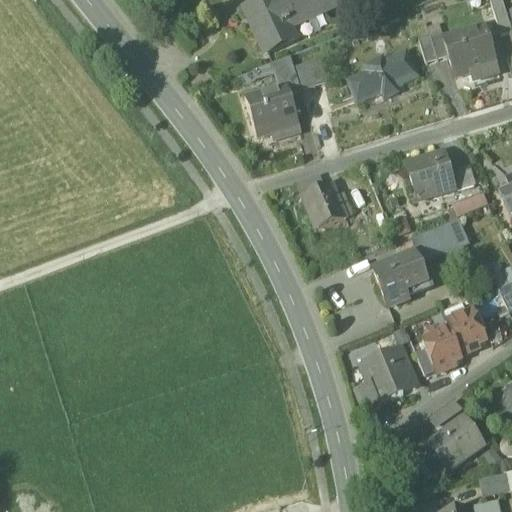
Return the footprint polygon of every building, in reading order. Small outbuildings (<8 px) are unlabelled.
[(328,0),(281,0),(275,3),(288,32),(290,31),(286,21),(301,14),(306,24),(334,11),(328,0)] [(465,0),(468,8),(487,1),(486,0),(465,0)] [(293,45),(288,32),(275,3),(275,2),(245,15),(263,58),(293,45)] [(489,7),(500,41),(511,38),(501,3),(489,7)] [(286,21),(290,31),(306,24),(301,14),(286,21)] [(454,84),(472,78),(496,71),(484,32),(443,45),(442,45),(447,63),(454,84)] [(441,39),(429,43),(436,66),(447,63),(442,45),(443,45),(441,39)] [(425,70),(436,66),(429,43),(417,46),(425,70)] [(406,59),(384,69),(395,94),(417,84),(406,59)] [(274,84),(277,95),(287,92),(289,100),(300,97),(292,71),(290,62),(270,70),(274,84)] [(292,71),(300,97),(326,89),(318,63),(292,71)] [(397,99),(395,94),(384,69),(382,65),(363,73),(366,80),(347,88),(357,111),(380,101),(383,105),(397,99)] [(254,90),(274,84),(270,70),(251,78),(254,90)] [(498,77),(496,71),(472,78),(474,84),(498,77)] [(240,95),(254,90),(251,78),(236,83),(240,95)] [(250,124),(256,143),(269,140),(274,138),(273,134),(297,127),(289,100),(287,92),(277,95),(245,104),(250,124)] [(274,138),(269,140),(272,149),(302,140),(297,127),(273,134),(274,138)] [(405,170),(416,205),(439,198),(440,200),(454,196),(448,177),(443,158),(405,170)] [(448,177),(454,196),(474,190),(468,171),(448,177)] [(499,197),(510,225),(511,223),(511,177),(503,182),(508,193),(499,197)] [(301,203),(315,238),(346,225),(332,190),(301,203)] [(451,211),(456,224),(489,210),(483,198),(451,211)] [(415,257),(419,267),(461,250),(451,226),(409,244),(415,257)] [(371,275),(388,315),(410,306),(407,299),(429,290),(419,267),(415,257),(371,275)] [(490,278),(497,293),(511,286),(511,273),(511,270),(490,278)] [(511,286),(497,293),(508,317),(511,314),(511,286)] [(440,316),(445,327),(465,319),(461,308),(440,316)] [(445,327),(448,334),(459,361),(471,356),(470,353),(485,347),(472,316),(465,319),(445,327)] [(461,365),(459,361),(448,334),(442,336),(433,332),(426,336),(421,345),(425,354),(434,376),(435,378),(448,373),(447,370),(461,365)] [(414,359),(423,381),(434,376),(425,354),(414,359)] [(367,388),(376,409),(389,403),(390,405),(402,401),(401,398),(414,393),(399,356),(386,362),(384,358),(372,362),(374,366),(361,372),(367,388)] [(511,385),(495,398),(511,421),(511,385)] [(377,411),(376,409),(367,388),(351,394),(361,417),(377,411)] [(431,425),(442,441),(462,427),(451,411),(431,425)] [(429,450),(447,476),(480,452),(462,427),(442,441),(429,450)] [(491,452),(481,459),(490,471),(500,464),(491,452)] [(479,487),(483,502),(511,495),(511,479),(509,480),(479,487)]
